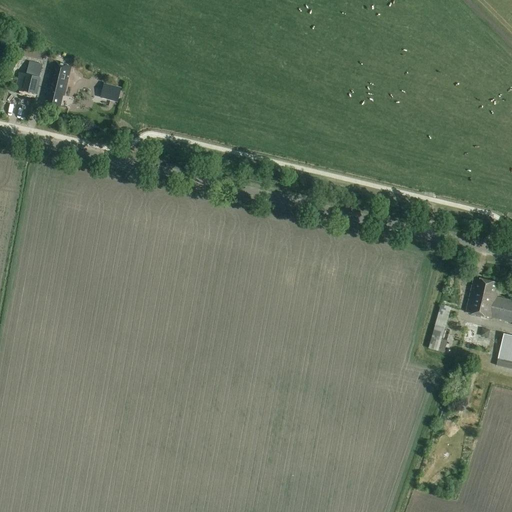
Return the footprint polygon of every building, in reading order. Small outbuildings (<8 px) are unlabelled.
[(71,67),(54,62),(48,85),(50,86),(46,103),(59,106),(62,95),(64,96),(71,67)] [(37,94),(41,68),(38,67),(38,65),(29,63),(27,74),(19,73),(16,89),(37,94)] [(102,93),(100,98),(106,100),(116,102),(118,103),(122,88),(119,88),(104,84),(102,93)] [(8,95),(2,93),(0,99),(0,100),(6,102),(8,95)] [(511,322),(511,300),(497,297),(497,294),(494,294),(497,283),(474,277),(465,311),(511,322)] [(450,319),(452,313),(453,307),(442,304),(430,348),(446,352),(452,330),(448,329),(449,324),(447,323),(448,318),(450,319)] [(497,363),(511,366),(511,336),(504,334),(497,363)]
